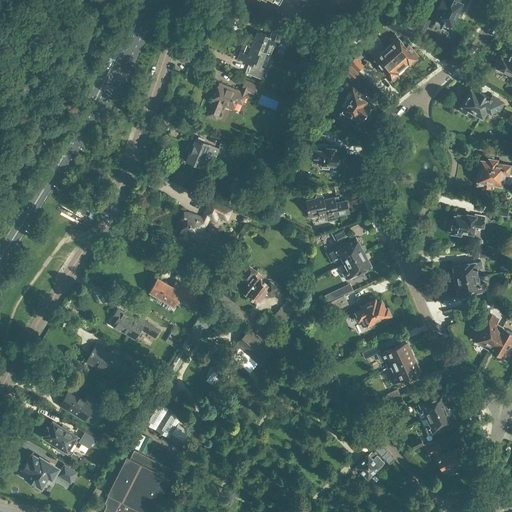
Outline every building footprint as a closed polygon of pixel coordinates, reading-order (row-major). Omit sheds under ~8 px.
[(449,30),(457,14),(461,16),(468,0),(441,0),(437,11),(440,13),(434,25),(441,28),(442,27),(449,30)] [(421,39),(424,33),(424,31),(425,31),(425,30),(429,21),(430,21),(423,17),(415,35),(421,39)] [(401,25),(390,18),(385,26),(396,32),(401,25)] [(252,47),(266,53),(274,56),(280,41),(287,44),(291,34),(274,27),(270,37),(258,32),(252,46),(252,47)] [(388,50),(404,69),(410,64),(409,63),(418,56),(408,45),(406,47),(395,34),(389,40),(393,45),(388,50)] [(252,47),(252,46),(244,43),(238,58),(253,64),(249,74),(264,80),(268,70),(261,67),(266,53),(252,47)] [(404,69),(388,50),(382,54),(378,49),(371,55),(382,67),(380,69),(390,80),(398,73),(398,74),(404,69)] [(511,54),(509,53),(506,61),(498,57),(494,65),(505,70),(504,72),(511,76),(511,54)] [(350,63),(358,71),(364,66),(355,57),(350,63)] [(358,72),(349,63),(343,70),(352,79),(358,72)] [(219,83),(212,100),(206,118),(216,121),(222,104),(224,105),(225,106),(230,108),(232,108),(234,109),(237,101),(243,104),(249,90),(258,94),(261,87),(245,81),(241,92),(220,84),(219,83)] [(353,87),(350,91),(344,100),(348,102),(341,113),(341,114),(341,115),(341,116),(341,117),(342,117),(343,118),(344,119),(345,119),(346,119),(348,117),(350,114),(351,115),(352,114),(359,118),(360,117),(363,118),(371,107),(368,106),(369,104),(366,101),(359,97),(361,93),(353,87)] [(472,89),(463,105),(462,104),(461,105),(462,105),(460,109),(466,114),(468,112),(469,110),(486,120),(493,107),(499,111),(503,104),(490,96),(489,96),(478,90),(476,92),(472,90),(472,89)] [(329,129),(318,124),(315,130),(325,135),(329,129)] [(196,139),(188,161),(192,163),(192,164),(195,165),(196,164),(210,170),(214,162),(205,159),(208,152),(216,155),(219,148),(204,142),(205,140),(199,138),(198,140),(196,139)] [(220,145),(219,146),(222,147),(225,148),(239,154),(239,153),(240,151),(244,153),(244,152),(245,148),(222,140),(220,145)] [(330,164),(346,166),(347,159),(343,159),(343,153),(339,152),(339,149),(324,147),(323,150),(315,149),(315,157),(323,158),(322,168),(329,168),(330,164)] [(489,158),(489,161),(482,160),(480,168),(478,168),(476,177),(478,177),(478,178),(483,179),(482,187),(490,188),(491,184),(501,185),(504,172),(511,173),(511,165),(497,163),(498,160),(489,158)] [(323,197),(322,194),(322,193),(321,193),(321,192),(320,192),(319,192),(318,192),(317,192),(316,192),(316,193),(315,193),(315,194),(315,195),(315,196),(306,198),(306,201),(310,216),(321,214),(322,217),(325,216),(326,220),(335,217),(334,215),(347,212),(345,200),(342,201),(340,196),(324,200),(323,197)] [(186,223),(182,232),(179,238),(188,243),(191,236),(206,243),(210,234),(203,231),(209,218),(215,221),(218,216),(227,220),(232,210),(211,201),(204,215),(205,215),(203,220),(190,214),(184,213),(182,219),(186,223)] [(476,215),(456,212),(454,220),(452,220),(451,221),(450,221),(449,221),(448,221),(448,222),(447,222),(447,223),(446,224),(447,225),(447,226),(448,227),(449,227),(450,227),(450,229),(453,230),(452,232),(461,234),(462,231),(473,233),(474,232),(475,231),(475,227),(475,226),(475,224),(484,226),(485,217),(476,216),(476,215)] [(249,219),(243,216),(241,222),(247,225),(248,222),(254,225),(256,220),(249,217),(249,219)] [(330,232),(336,241),(348,234),(343,225),(330,232)] [(342,255),(346,263),(364,252),(364,251),(366,249),(364,245),(361,246),(357,238),(347,244),(345,241),(342,243),(341,242),(325,251),(331,262),(335,259),(342,255)] [(479,249),(479,257),(498,257),(498,249),(479,249)] [(364,252),(346,263),(350,270),(343,273),(346,279),(362,271),(363,272),(372,266),(368,259),(370,257),(368,253),(365,253),(364,252)] [(463,262),(453,265),(455,273),(453,274),(453,277),(455,279),(456,279),(456,281),(477,277),(476,268),(483,267),(482,260),(464,263),(463,262)] [(250,265),(241,277),(248,282),(242,290),(249,296),(256,301),(258,298),(261,300),(263,297),(266,293),(271,297),(279,287),(270,281),(268,285),(261,279),(260,280),(254,275),(257,271),(250,265)] [(456,281),(456,282),(455,282),(455,285),(456,288),(457,288),(459,296),(470,295),(469,294),(472,293),(487,290),(486,284),(479,285),(477,277),(456,281)] [(150,292),(174,305),(179,296),(185,300),(184,301),(191,305),(197,294),(176,282),(174,286),(158,278),(150,292)] [(334,299),(343,295),(340,288),(331,293),(334,299)] [(497,290),(486,292),(487,300),(499,298),(497,290)] [(347,304),(344,297),(323,306),(326,313),(347,304)] [(388,308),(385,309),(381,300),(377,302),(376,299),(363,305),(364,308),(352,314),(356,321),(360,319),(364,327),(370,324),(372,325),(375,323),(375,321),(391,314),(392,313),(393,312),(393,311),(393,310),(392,309),(392,308),(391,308),(390,308),(389,308),(388,308)] [(289,325),(295,317),(291,314),(296,306),(288,300),(282,308),(281,307),(276,314),(285,321),(285,322),(289,325)] [(486,311),(500,308),(498,301),(485,304),(486,311)] [(118,308),(109,324),(136,339),(142,328),(157,336),(161,329),(140,317),(138,320),(118,308)] [(192,332),(197,335),(235,330),(234,323),(209,326),(200,316),(199,315),(190,331),(192,332)] [(476,339),(478,340),(476,343),(489,350),(490,348),(501,328),(496,325),(499,320),(493,316),(484,331),(480,329),(478,332),(480,333),(476,339)] [(501,328),(490,348),(492,350),(496,353),(496,352),(506,358),(511,350),(507,348),(511,339),(511,332),(503,327),(502,329),(501,328)] [(170,335),(179,341),(183,335),(173,329),(170,335)] [(262,365),(264,363),(274,351),(249,330),(237,344),(262,365)] [(165,374),(160,383),(163,385),(167,387),(192,344),(187,341),(185,340),(165,374)] [(407,341),(381,353),(380,351),(376,353),(380,362),(384,361),(387,368),(392,366),(392,365),(413,355),(415,354),(412,348),(410,349),(407,341)] [(86,361),(112,377),(122,360),(132,366),(136,359),(123,352),(120,358),(97,344),(86,361)] [(376,353),(380,351),(377,345),(363,352),(365,358),(376,353)] [(167,348),(164,354),(169,357),(173,352),(167,348)] [(414,357),(413,355),(392,365),(392,366),(396,373),(391,375),(394,382),(420,370),(417,363),(418,362),(416,357),(414,357)] [(214,369),(207,378),(212,381),(219,372),(214,369)] [(386,402),(391,400),(401,396),(398,389),(383,396),(386,402)] [(92,405),(69,391),(61,405),(84,419),(88,412),(93,415),(97,409),(102,412),(106,404),(96,398),(92,405)] [(423,409),(426,417),(446,408),(443,400),(445,399),(442,393),(415,405),(418,411),(423,409)] [(401,395),(401,396),(391,400),(395,407),(405,403),(401,395)] [(169,437),(171,434),(180,420),(182,416),(155,399),(142,420),(169,437)] [(446,408),(426,417),(430,424),(425,426),(428,433),(455,420),(452,414),(450,415),(446,408)] [(195,429),(180,420),(171,434),(186,443),(195,429)] [(67,451),(68,451),(78,436),(54,421),(50,427),(48,426),(43,434),(45,435),(44,437),(59,446),(57,449),(65,454),(67,451)] [(81,443),(89,448),(95,438),(85,432),(79,442),(81,443)] [(132,446),(139,449),(145,436),(139,433),(132,446)] [(423,444),(424,444),(421,437),(407,443),(410,450),(423,444)] [(435,439),(424,444),(423,444),(424,445),(425,444),(427,447),(426,448),(429,454),(433,453),(435,457),(431,459),(435,466),(439,464),(443,472),(454,467),(456,470),(467,465),(464,459),(465,457),(462,449),(459,449),(458,446),(442,454),(440,450),(441,449),(438,442),(437,443),(435,439)] [(105,502),(107,506),(103,511),(153,511),(171,478),(167,476),(171,468),(134,450),(130,457),(127,456),(107,494),(109,495),(105,502)] [(387,451),(382,456),(388,462),(393,457),(387,451)] [(369,478),(384,462),(378,456),(377,456),(372,452),(369,455),(368,455),(357,467),(369,478)] [(36,484),(42,487),(48,476),(52,479),(58,468),(44,459),(43,461),(32,454),(29,460),(28,460),(23,468),(31,473),(27,479),(36,484)] [(77,472),(65,465),(59,475),(71,482),(77,472)]
